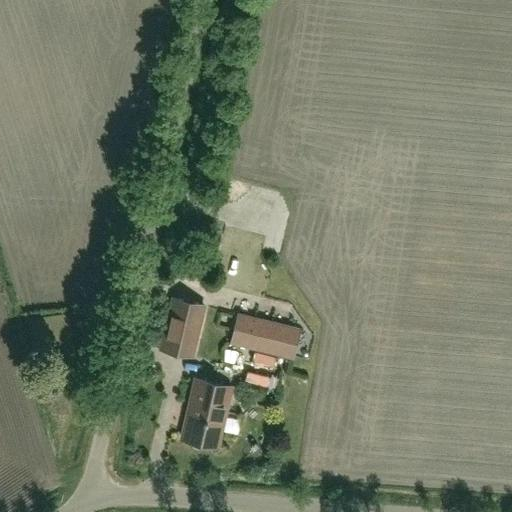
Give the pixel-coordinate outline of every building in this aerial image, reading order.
[(197,242),(193,264),(214,268),(218,246),(197,242)] [(205,307),(175,299),(162,350),(193,357),(205,307)] [(301,328),(237,312),(229,344),(293,360),(301,328)] [(34,364),(40,363),(75,358),(69,316),(28,321),(34,364)] [(218,448),(232,388),(197,379),(183,440),(218,448)]
